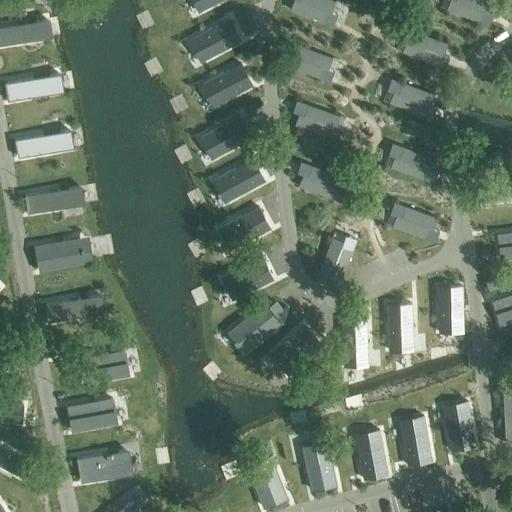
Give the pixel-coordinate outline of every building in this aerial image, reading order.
[(192,0),(193,1),(194,0),(195,0),(201,10),(220,0),(192,0)] [(300,0),(293,0),(291,9),(322,21),(327,10),(332,12),(336,1),(334,0),(300,0)] [(449,0),(446,9),(478,21),(482,10),(487,12),(492,1),(489,0),(449,0)] [(229,18),(189,40),(195,50),(196,49),(202,60),(241,39),(229,18)] [(45,19),(0,26),(0,44),(48,37),(45,19)] [(406,41),(402,52),(434,64),(438,53),(443,55),(448,43),(416,31),(412,43),(406,41)] [(291,54),(287,66),(319,78),(323,67),(329,69),(333,57),(301,45),(297,57),(291,54)] [(241,63),(201,84),(206,95),(208,94),(214,104),(253,84),(241,63)] [(58,73),(7,82),(10,100),(61,91),(58,73)] [(393,91),(388,103),(420,115),(424,103),(430,105),(434,94),(402,82),(398,93),(393,91)] [(299,113),(295,124),(327,136),(331,125),(336,127),(341,116),(309,104),(305,115),(299,113)] [(240,115),(200,137),(206,148),(207,147),(213,157),(252,136),(240,115)] [(511,127),(481,120),(477,135),(511,144),(511,127)] [(71,132),(18,140),(21,158),(74,150),(71,132)] [(394,156),(389,167),(421,179),(426,168),(431,170),(435,159),(404,147),(399,158),(394,156)] [(253,158),(213,180),(219,191),(221,190),(226,200),(265,179),(253,158)] [(303,174),(299,186),(330,198),(335,186),(340,189),(344,177),(313,165),(308,177),(303,174)] [(511,182),(483,186),(484,204),(511,200),(511,182)] [(78,185),(26,194),(30,212),(81,203),(78,185)] [(259,206),(218,228),(224,239),(226,238),(232,248),(270,227),(259,206)] [(396,215),(391,226),(423,238),(427,227),(433,229),(437,218),(405,206),(401,217),(396,215)] [(511,231),(498,234),(501,257),(511,255),(511,231)] [(332,236),(320,268),(331,272),(329,278),(340,282),(352,250),(341,246),(343,240),(332,236)] [(78,237),(35,245),(40,270),(83,262),(78,237)] [(263,257),(221,278),(227,288),(229,287),(234,298),(273,279),(263,257)] [(462,285),(438,286),(439,332),(451,332),(451,330),(463,329),(462,285)] [(98,294),(47,303),(50,321),(101,312),(98,294)] [(511,294),(493,301),(500,323),(511,319),(511,294)] [(262,303),(229,331),(235,339),(233,340),(237,345),(239,344),(245,351),(279,323),(262,303)] [(411,303),(387,304),(388,350),(400,349),(400,347),(412,347),(411,303)] [(366,319),(342,319),(343,365),(355,365),(355,363),(367,362),(366,319)] [(303,325),(271,355),(278,362),(276,364),(280,368),(282,367),(288,374),(321,344),(303,325)] [(123,348),(80,356),(85,382),(128,374),(123,348)] [(0,352),(0,371),(14,369),(11,350),(0,352)] [(511,389),(502,390),(505,442),(511,441),(511,389)] [(112,396),(68,404),(73,430),(116,422),(112,396)] [(456,405),(444,407),(452,450),(476,446),(467,400),(455,403),(456,405)] [(0,404),(0,424),(24,426),(26,408),(0,404)] [(412,423),(400,425),(408,469),(432,464),(424,419),(412,421),(412,423)] [(368,433),(356,436),(364,479),(387,474),(379,429),(367,431),(368,433)] [(329,442),(301,449),(312,493),(338,487),(329,442)] [(0,445),(0,467),(25,480),(35,464),(0,445)] [(131,452),(77,459),(83,485),(135,478),(131,452)] [(270,457),(246,467),(262,508),(286,498),(270,457)] [(138,511),(131,501),(114,511),(138,511)]
